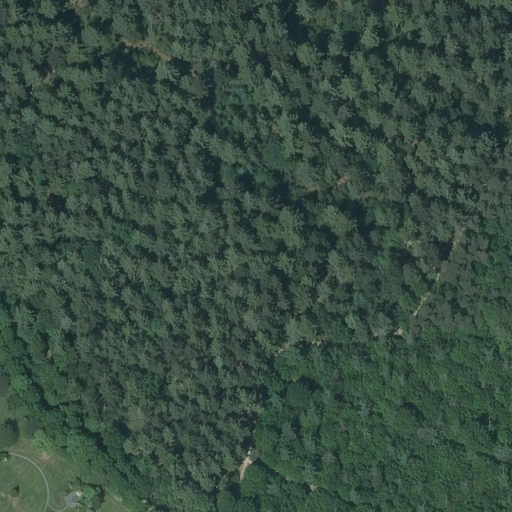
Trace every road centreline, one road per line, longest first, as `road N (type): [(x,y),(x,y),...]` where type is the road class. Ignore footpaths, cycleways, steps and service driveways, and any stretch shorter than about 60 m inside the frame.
road 1 (track): [(235,511),(270,356),(287,347),(392,339),(418,315),(511,143)]
road 2 (unknown): [(0,173),(59,198),(91,231),(100,265),(117,276),(163,351),(267,371)]
road 3 (track): [(511,465),(267,371)]
road 4 (track): [(0,335),(34,396),(153,511)]
road 5 (track): [(0,221),(99,253),(141,238)]
